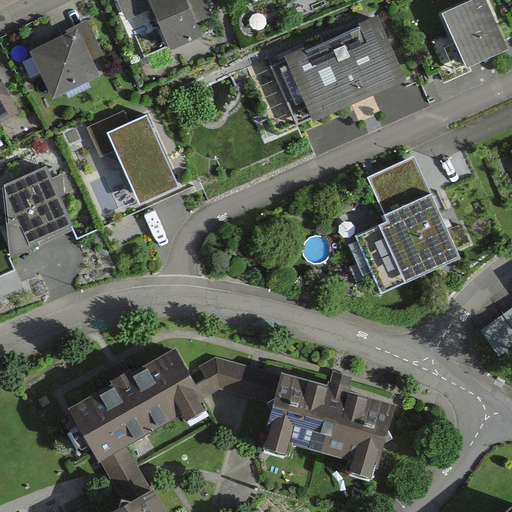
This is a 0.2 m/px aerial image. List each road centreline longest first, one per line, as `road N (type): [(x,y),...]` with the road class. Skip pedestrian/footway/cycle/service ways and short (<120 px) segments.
road 1 (residential): [(175,298),(182,249),(208,215),(511,80)]
road 2 (residential): [(175,298),(246,310),(423,366)]
road 3 (residential): [(0,348),(115,305),(175,298)]
road 4 (residential): [(423,366),(472,294),(511,267)]
road 5 (residential): [(417,511),(454,471),(492,407)]
